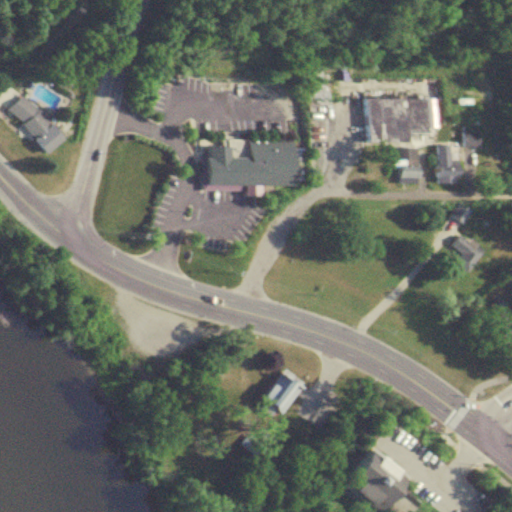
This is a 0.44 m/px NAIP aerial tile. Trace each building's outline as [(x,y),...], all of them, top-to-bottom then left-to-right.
[(60,139),(24,93),(6,107),(42,153),(60,139)] [(425,97),(364,98),(364,142),(405,141),(405,132),(425,131),(425,97)] [(477,132),(463,132),(463,146),(477,146),(477,132)] [(293,138),(224,138),(224,146),(202,146),(202,191),(257,191),(257,186),(293,186),(293,138)] [(456,159),(449,159),(449,144),(434,144),(434,182),(456,182),(456,159)] [(414,182),(414,147),(399,147),(399,159),(394,159),(394,182),(414,182)] [(469,237),(465,241),(458,234),(449,243),(459,254),(453,260),(462,270),(482,251),(469,237)] [(511,345),(511,323),(502,323),(502,301),(492,301),(492,321),(489,321),(489,345),(511,345)] [(253,404),(272,418),(299,384),(280,369),(253,404)] [(400,474),(366,447),(337,483),(371,511),(400,474)]
